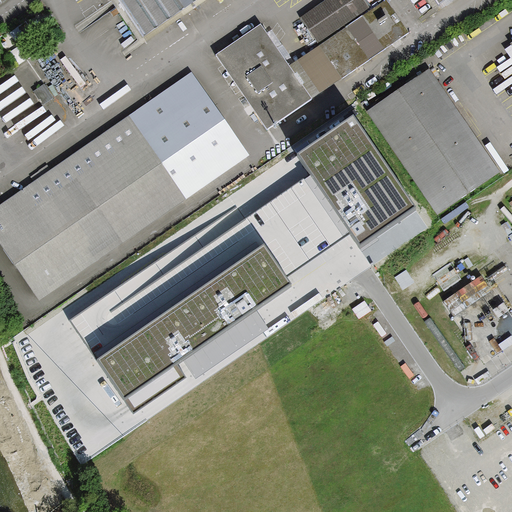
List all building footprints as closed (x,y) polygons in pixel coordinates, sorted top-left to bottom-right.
[(112,0),(138,36),(191,0),(112,0)] [(367,10),(360,0),(324,0),(301,16),(318,42),(367,10)] [(288,65),(310,99),(408,34),(385,1),(288,65)] [(261,25),(215,55),(264,129),(310,99),(288,65),(261,25)] [(498,172),(428,71),(368,112),(438,214),(498,172)] [(190,74),(0,205),(0,240),(38,296),(245,154),(190,74)] [(353,115),(296,154),(360,245),(416,207),(353,115)] [(291,284),(264,244),(97,358),(124,398),(291,284)]
